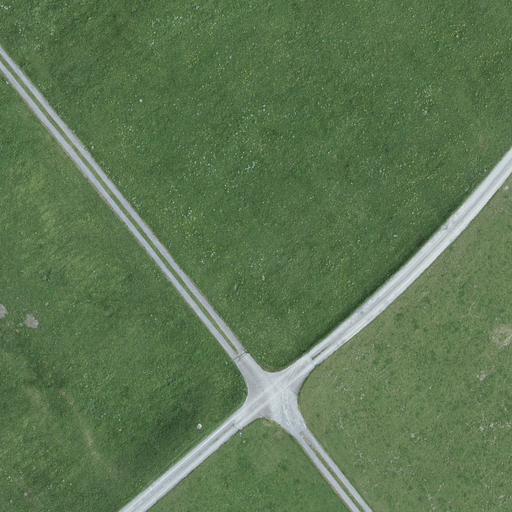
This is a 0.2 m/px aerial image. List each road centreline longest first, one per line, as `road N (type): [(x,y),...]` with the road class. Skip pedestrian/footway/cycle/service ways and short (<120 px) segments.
road 1 (track): [(0,53),(376,511)]
road 2 (track): [(511,159),(449,228),(126,511)]
